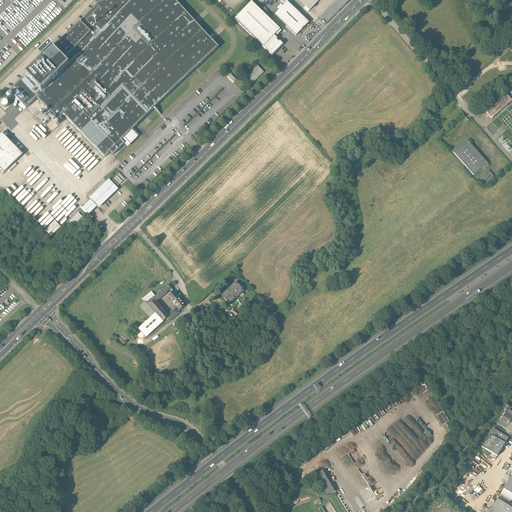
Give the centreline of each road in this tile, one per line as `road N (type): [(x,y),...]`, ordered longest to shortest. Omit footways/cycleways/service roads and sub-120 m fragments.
road 1 (secondary): [(40,311),(360,0)]
road 2 (motorway): [(511,247),(294,400),(153,511)]
road 3 (motorway): [(174,511),(303,410),(511,265)]
road 4 (unclassified): [(40,311),(124,399),(194,432),(251,511)]
road 5 (unclassified): [(371,0),(476,119)]
